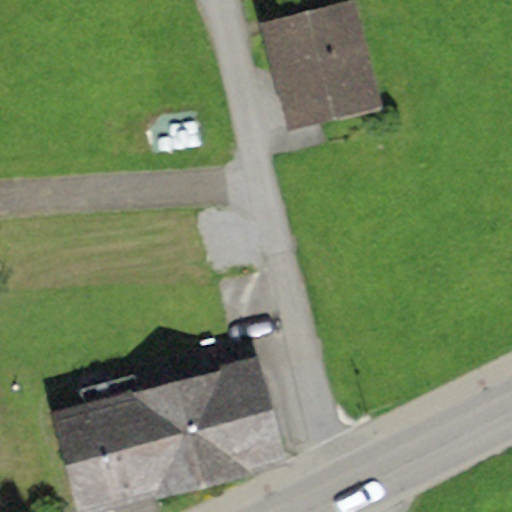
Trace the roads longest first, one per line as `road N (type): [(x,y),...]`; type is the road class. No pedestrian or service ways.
road 1 (residential): [(329,502),(264,189)]
road 2 (residential): [(264,189),(0,202)]
road 3 (primary): [(329,502),(511,410)]
road 4 (residential): [(264,189),(222,0)]
